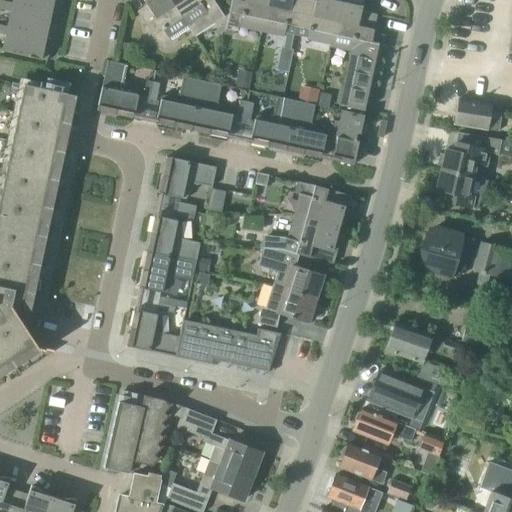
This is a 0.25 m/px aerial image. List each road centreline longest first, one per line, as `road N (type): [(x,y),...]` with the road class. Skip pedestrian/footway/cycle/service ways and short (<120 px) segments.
road 1 (tertiary): [(310,431),(359,297),(431,0)]
road 2 (residential): [(94,363),(132,173),(120,153),(79,143),(109,0)]
road 3 (residential): [(310,431),(115,376),(94,363)]
